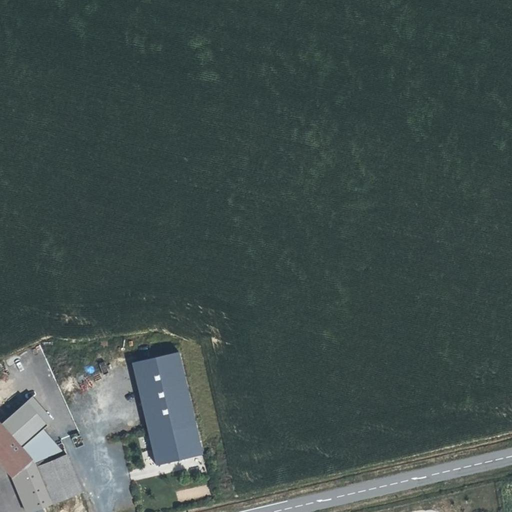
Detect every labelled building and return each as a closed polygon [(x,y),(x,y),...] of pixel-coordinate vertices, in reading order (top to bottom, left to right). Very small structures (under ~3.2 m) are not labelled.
[(132,362),(156,464),(202,454),(178,351),(132,362)] [(29,391),(2,416),(37,454),(49,443),(56,436),(41,421),(49,413),(29,391)] [(0,454),(17,473),(37,454),(2,416),(0,417),(0,454)] [(37,454),(17,473),(35,511),(84,489),(66,448),(57,452),(49,443),(37,454)] [(120,511),(133,509),(130,485),(116,488),(120,511)] [(179,501),(190,499),(189,491),(178,493),(179,501)]
